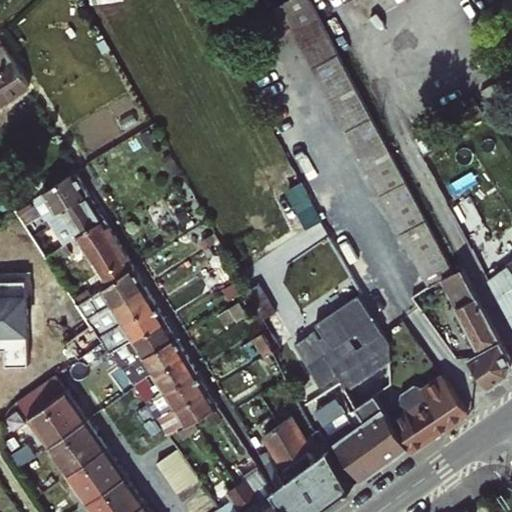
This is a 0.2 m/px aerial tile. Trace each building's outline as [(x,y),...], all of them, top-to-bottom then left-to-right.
[(452,275),(309,0),(295,0),(281,8),(427,290),(441,282),(452,275)] [(0,103),(26,86),(1,46),(0,46),(0,103)] [(434,126),(417,135),(425,151),(442,142),(434,126)] [(60,210),(89,193),(75,171),(20,206),(16,207),(25,222),(40,213),(44,220),(49,217),(52,215),(60,210)] [(308,179),(293,186),(313,225),(327,217),(308,179)] [(105,219),(89,193),(60,210),(52,215),(49,217),(53,223),(56,228),(65,243),(76,237),(105,219)] [(105,219),(76,237),(105,286),(134,267),(105,219)] [(207,240),(201,243),(206,251),(211,248),(207,240)] [(211,248),(206,251),(210,259),(215,256),(211,248)] [(511,268),(510,265),(490,280),(511,319),(511,268)] [(146,286),(134,267),(105,286),(97,292),(91,295),(76,305),(86,318),(110,303),(112,307),(146,286)] [(511,370),(511,355),(462,270),(452,275),(441,282),(482,351),(472,358),(493,386),(511,373),(511,370)] [(0,286),(0,327),(0,330),(26,329),(23,284),(0,286)] [(156,303),(146,286),(112,307),(110,303),(86,318),(91,325),(95,323),(101,333),(120,320),(121,322),(156,303)] [(88,289),(91,295),(97,292),(93,286),(88,289)] [(166,320),(156,303),(121,322),(120,320),(101,333),(104,337),(113,351),(166,320)] [(166,320),(113,351),(125,369),(177,338),(166,320)] [(256,338),(261,349),(265,356),(270,353),(278,348),(275,343),(269,331),(256,338)] [(177,338),(125,369),(137,387),(145,382),(155,377),(188,357),(177,338)] [(391,379),(367,340),(331,362),(358,407),(377,395),(385,408),(393,403),(391,379)] [(270,353),(265,356),(269,364),(275,361),(270,353)] [(198,373),(188,357),(155,377),(164,392),(198,373)] [(208,389),(198,373),(164,392),(154,398),(148,402),(154,413),(158,418),(208,389)] [(154,398),(145,382),(137,387),(148,402),(154,398)] [(257,390),(260,395),(263,393),(267,390),(264,386),(257,390)] [(64,387),(50,396),(52,398),(48,401),(68,431),(88,417),(70,390),(68,392),(64,387)] [(267,390),(263,393),(269,403),(278,397),(272,388),(267,390)] [(171,437),(219,408),(208,389),(158,418),(171,437)] [(385,465),(360,429),(349,413),(338,399),(340,397),(334,389),(318,401),(334,423),(345,437),(340,441),(366,478),(385,465)] [(455,389),(429,406),(406,421),(402,416),(395,422),(411,447),(413,450),(469,411),(455,389)] [(369,423),(360,429),(385,465),(411,447),(395,422),(385,408),(377,395),(358,407),(369,423)] [(50,396),(31,409),(35,416),(32,418),(49,444),(68,431),(48,401),(52,398),(50,396)] [(402,416),(393,403),(385,408),(395,422),(402,416)] [(302,472),(327,507),(354,487),(333,448),(317,458),(312,449),(314,448),(295,416),(280,426),(304,470),(302,472)] [(88,417),(68,431),(88,459),(107,445),(88,417)] [(330,427),(340,441),(345,437),(334,423),(330,427)] [(297,511),(320,511),(327,507),(302,472),(304,470),(280,426),(265,436),(284,471),(286,469),(292,478),(285,483),(272,462),(267,466),(279,486),(280,486),(297,511)] [(327,439),(322,429),(316,434),(321,443),(327,439)] [(68,431),(49,444),(69,472),(88,459),(68,431)] [(107,445),(88,459),(107,488),(127,474),(107,445)] [(179,448),(158,463),(166,475),(187,461),(180,450),(179,448)] [(88,459),(69,472),(88,501),(107,488),(88,459)] [(187,461),(166,475),(174,487),(195,473),(187,461)] [(250,504),(254,510),(257,508),(259,511),(289,511),(275,489),(260,468),(239,484),(252,502),(250,504)] [(195,473),(174,487),(182,499),(203,485),(195,473)] [(127,474),(107,488),(123,511),(133,511),(147,503),(127,474)] [(219,508),(221,511),(259,511),(257,508),(254,510),(250,504),(252,502),(239,484),(228,492),(232,499),(219,508)] [(203,485),(182,499),(190,511),(211,496),(206,488),(203,485)] [(277,487),(275,489),(289,511),(297,511),(280,486),(279,486),(277,487)] [(123,511),(107,488),(88,501),(95,511),(123,511)] [(216,504),(211,496),(190,511),(213,511),(219,508),(216,504)] [(133,511),(153,511),(147,503),(133,511)]
